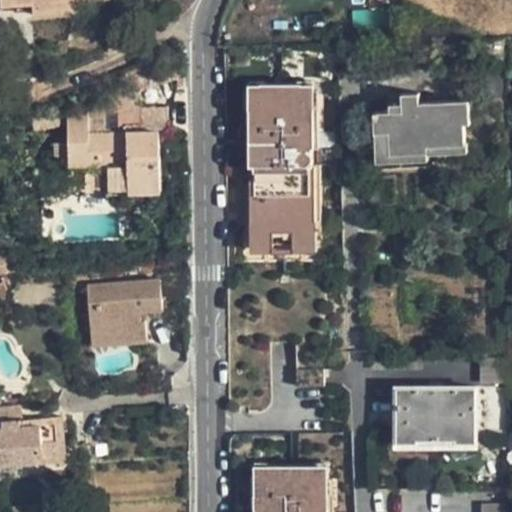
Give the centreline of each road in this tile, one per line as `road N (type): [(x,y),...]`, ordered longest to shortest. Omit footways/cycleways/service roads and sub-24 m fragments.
road 1 (residential): [(216,0),(205,72),(211,511)]
road 2 (unknown): [(365,511),(355,231)]
road 3 (unknown): [(210,18),(181,20),(42,90)]
